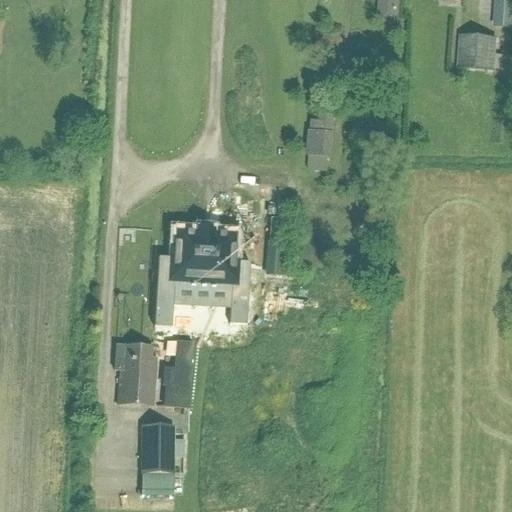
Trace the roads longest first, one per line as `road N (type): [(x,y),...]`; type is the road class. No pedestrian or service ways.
road 1 (track): [(218,0),(209,160),(168,177),(118,165)]
road 2 (track): [(118,165),(125,0)]
road 3 (track): [(109,298),(118,165)]
